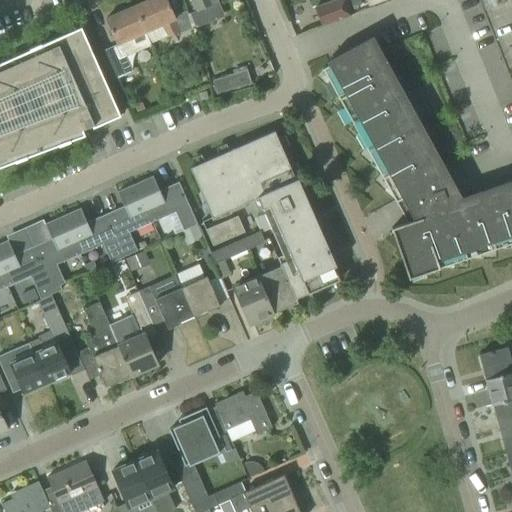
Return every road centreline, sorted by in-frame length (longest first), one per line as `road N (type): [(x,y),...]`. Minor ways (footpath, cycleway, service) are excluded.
road 1 (residential): [(0,217),(290,92)]
road 2 (residential): [(0,467),(282,342)]
road 3 (residential): [(370,310),(374,265),(310,108),(290,92)]
road 4 (residential): [(432,326),(430,351),(475,511)]
road 5 (residential): [(355,511),(282,342)]
